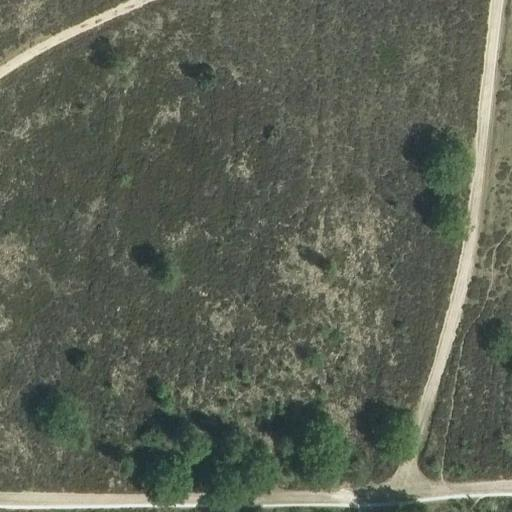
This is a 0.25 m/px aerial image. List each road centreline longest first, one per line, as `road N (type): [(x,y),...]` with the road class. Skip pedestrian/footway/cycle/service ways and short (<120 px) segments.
road 1 (track): [(399,494),(473,228),(499,0)]
road 2 (track): [(0,499),(399,494)]
road 3 (track): [(147,0),(0,74)]
